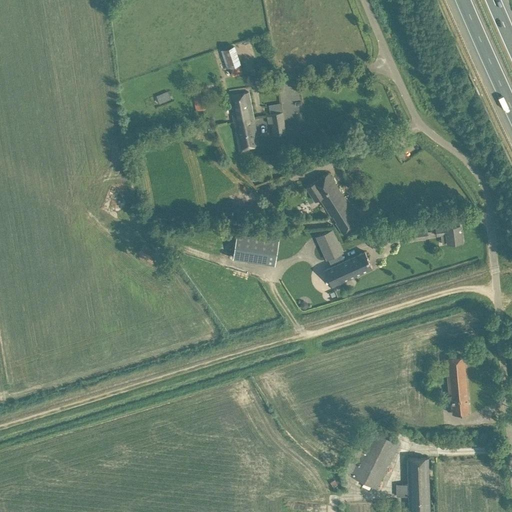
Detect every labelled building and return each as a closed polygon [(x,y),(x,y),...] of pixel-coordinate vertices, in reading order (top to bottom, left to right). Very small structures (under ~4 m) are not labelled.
[(240,63),(234,45),(220,49),(227,67),(230,66),(233,75),(242,72),(240,63)] [(196,110),(207,108),(208,108),(204,86),(192,88),(196,110)] [(160,103),(171,98),(168,91),(157,96),(160,103)] [(234,121),(254,118),(248,91),(229,95),(234,121)] [(280,103),(268,105),(270,113),(281,111),(280,103)] [(270,115),(266,116),(268,123),(271,122),(273,135),(286,133),(282,111),(281,111),(270,113),(270,115)] [(259,144),(255,126),(254,118),(234,121),(240,154),(250,152),(248,146),(259,144)] [(297,170),(303,168),(338,156),(334,143),(285,159),(289,173),(297,170)] [(268,165),(280,162),(277,151),(265,155),(268,165)] [(336,222),(343,233),(360,222),(328,172),(306,186),(315,201),(320,198),(331,216),(333,215),(337,221),(336,222)] [(368,186),(360,190),(365,200),(373,196),(368,186)] [(262,199),(252,206),(259,217),(269,211),(262,199)] [(446,227),(436,228),(437,235),(441,234),(442,243),(448,242),(462,241),(460,225),(446,226),(446,227)] [(326,259),(343,251),(333,228),(316,236),(326,259)] [(427,230),(413,232),(414,239),(428,237),(427,230)] [(233,257),(275,265),(279,238),(237,232),(233,257)] [(154,264),(160,256),(145,244),(138,253),(154,264)] [(365,251),(325,268),(332,285),(372,267),(365,251)] [(469,412),(464,356),(447,357),(449,373),(448,374),(450,399),(451,399),(452,413),(469,412)] [(371,435),(351,475),(376,488),(399,443),(373,430),(371,435)] [(429,511),(428,457),(407,458),(408,483),(396,484),(397,495),(409,495),(409,511),(429,511)]
